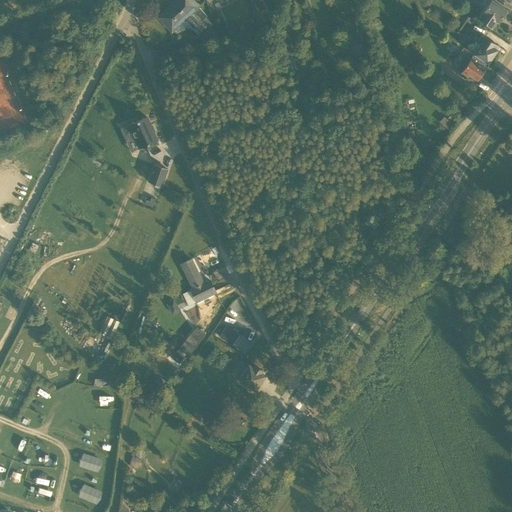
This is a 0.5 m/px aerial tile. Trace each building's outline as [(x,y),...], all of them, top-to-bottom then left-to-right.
[(176,0),(159,17),(172,31),(190,15),(198,23),(192,28),(198,35),(208,26),(202,20),(193,11),(198,7),(192,0),(176,0)] [(498,22),(502,16),(504,17),(507,12),(505,11),(506,10),(491,0),(483,0),(481,4),(484,7),(477,18),(492,28),(496,21),(498,22)] [(453,29),(462,35),(473,19),(464,13),(453,29)] [(224,22),(215,25),(220,36),(229,32),(224,22)] [(492,56),(499,46),(481,34),(477,42),(475,40),(473,43),(468,44),(466,48),(473,53),(484,61),(488,63),(490,63),(492,59),(492,56)] [(336,41),(328,43),(330,51),(338,48),(336,41)] [(484,61),(473,53),(472,54),(463,48),(453,63),(461,68),(459,70),(468,76),(469,74),(477,80),(480,74),(482,74),(485,71),(484,69),(485,68),(481,65),(484,61)] [(147,117),(129,125),(139,148),(157,140),(147,117)] [(158,158),(151,175),(164,180),(171,163),(158,158)] [(216,292),(212,285),(210,280),(203,283),(191,259),(181,264),(193,288),(190,289),(196,302),(216,292)] [(173,313),(180,309),(174,298),(167,303),(173,313)] [(112,338),(120,321),(108,315),(100,332),(112,338)] [(165,343),(172,353),(187,343),(181,333),(165,343)] [(251,343),(242,337),(238,334),(232,345),(245,353),(251,343)] [(233,375),(255,390),(260,383),(266,376),(261,372),(262,370),(255,366),(254,368),(249,364),(248,365),(242,361),(233,375)] [(165,488),(160,495),(177,507),(181,501),(173,495),(174,495),(165,488)]
